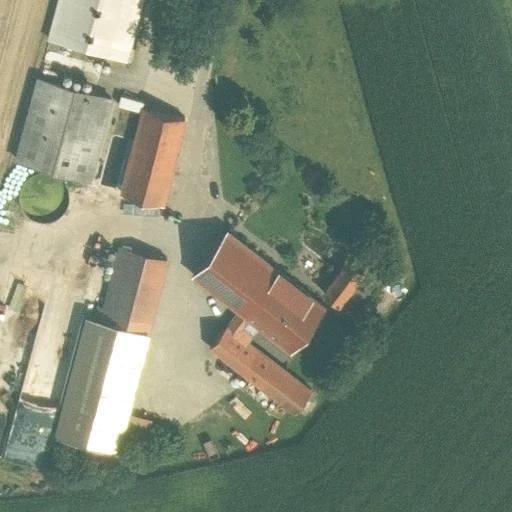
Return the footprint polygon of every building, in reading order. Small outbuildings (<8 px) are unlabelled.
[(139,0),(55,0),(45,41),(124,61),(139,0)] [(106,99),(32,80),(10,163),(84,182),(106,99)] [(127,142),(108,137),(94,188),(158,206),(181,121),(136,109),(127,142)] [(40,178),(35,179),(28,183),(22,189),(20,195),(19,204),(21,212),(24,216),(30,221),(38,224),(46,225),(54,222),(60,217),(65,210),(67,202),(66,195),(62,187),(56,182),(49,178),(40,178)] [(305,302),(226,238),(193,279),(239,316),(210,351),(290,416),(310,392),(257,348),(261,343),(283,360),(356,272),(340,259),(305,302)] [(111,453),(162,262),(115,249),(96,323),(78,318),(47,436),(111,453)]
